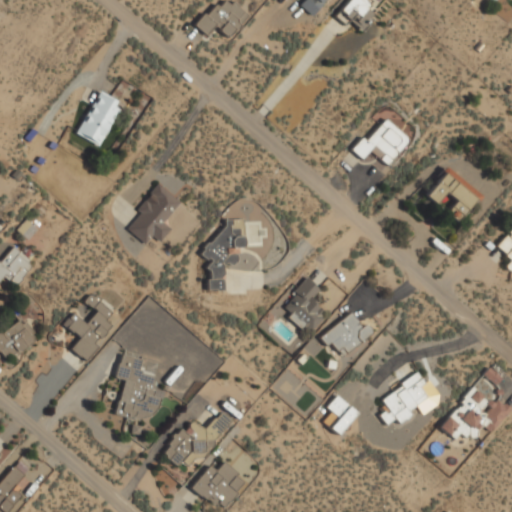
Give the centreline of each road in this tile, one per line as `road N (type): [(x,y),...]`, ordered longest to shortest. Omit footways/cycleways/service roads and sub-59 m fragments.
road 1 (residential): [(511,353),(115,0)]
road 2 (residential): [(0,392),(138,511)]
